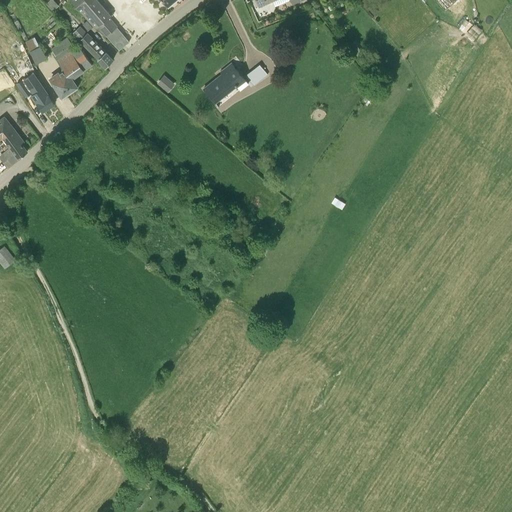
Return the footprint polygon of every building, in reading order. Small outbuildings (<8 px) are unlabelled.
[(50,0),(46,4),(53,11),(59,6),(53,0),(50,0)] [(129,41),(117,27),(109,17),(111,15),(97,0),(71,0),(98,31),(99,29),(106,37),(107,36),(118,50),(129,41)] [(440,0),(453,12),(464,0),(440,0)] [(93,26),(87,20),(83,24),(88,30),(93,26)] [(113,60),(106,53),(81,27),(74,34),(106,67),(113,60)] [(54,104),(49,95),(40,79),(37,71),(31,58),(20,39),(14,30),(5,35),(11,44),(6,48),(17,66),(16,66),(37,102),(43,111),(54,104)] [(25,42),(30,51),(36,64),(47,58),(40,45),(39,46),(35,37),(25,42)] [(56,55),(72,44),(67,37),(51,48),(56,55)] [(79,46),(75,50),(71,52),(83,71),(92,64),(79,46)] [(71,52),(68,47),(55,57),(62,69),(49,78),(56,88),(62,97),(62,98),(78,87),(72,78),(83,71),(71,52)] [(240,90),(248,83),(231,62),(220,71),(225,78),(214,87),(210,83),(204,88),(216,104),(238,86),(240,90)] [(262,63),(247,74),(255,84),(270,73),(262,63)] [(168,86),(161,79),(157,83),(164,90),(168,86)] [(32,93),(23,80),(18,83),(26,96),(32,93)] [(3,137),(11,148),(19,158),(27,151),(21,144),(24,141),(17,134),(2,118),(0,119),(0,126),(6,134),(3,137)] [(19,158),(11,148),(0,157),(9,167),(19,158)] [(344,208),(347,202),(337,196),(334,202),(344,208)] [(0,251),(0,260),(5,266),(14,259),(5,247),(0,251)]
